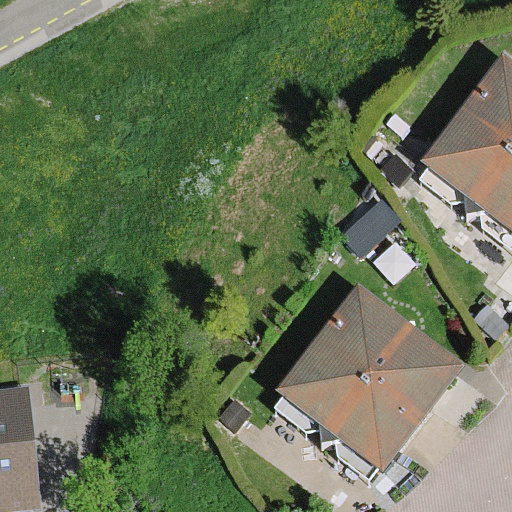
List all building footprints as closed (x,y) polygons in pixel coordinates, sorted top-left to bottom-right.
[(511,60),(503,54),(421,161),(511,231),(511,60)] [(382,201),(341,237),(360,258),(400,221),(382,201)] [(464,367),(357,285),(276,391),(382,472),(464,367)] [(488,307),(474,320),(494,340),(507,326),(488,307)] [(30,385),(0,387),(0,511),(12,511),(41,510),(30,385)]
